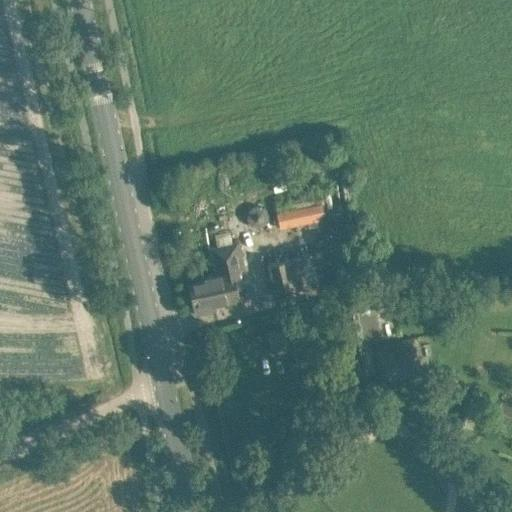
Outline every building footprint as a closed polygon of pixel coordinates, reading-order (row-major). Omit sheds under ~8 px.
[(309,162),(309,148),(288,148),(288,162),(309,162)] [(275,201),(279,228),(318,221),(322,202),(320,192),(275,201)] [(220,210),(221,222),(236,221),(235,209),(220,210)] [(352,228),(329,233),(338,276),(362,271),(352,228)] [(195,314),(208,311),(207,306),(236,299),(235,298),(240,297),(235,276),(241,269),(246,267),(239,241),(212,248),(218,273),(202,277),(203,279),(188,283),(195,314)] [(318,280),(311,254),(265,264),(271,290),(318,280)] [(354,374),(374,369),(386,366),(389,379),(421,372),(413,338),(369,347),(368,342),(380,340),(373,310),(386,307),(385,302),(386,302),(385,299),(384,299),(383,295),(366,298),(357,300),(357,301),(347,303),(349,311),(341,313),(354,374)] [(276,329),(305,327),(303,306),(274,309),(276,329)] [(477,426),(487,393),(470,390),(461,422),(477,426)]
